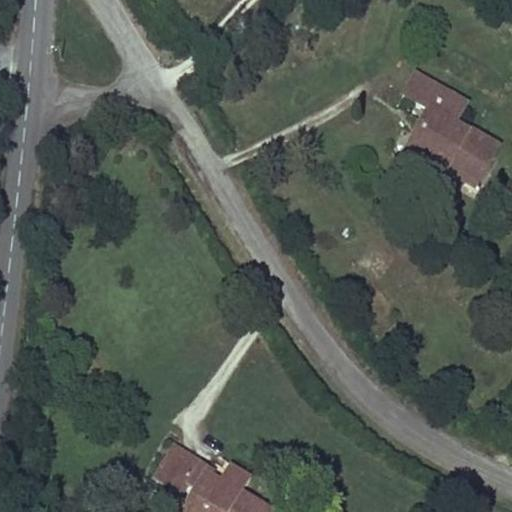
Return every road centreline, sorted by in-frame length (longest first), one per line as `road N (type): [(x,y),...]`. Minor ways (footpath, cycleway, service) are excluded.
road 1 (residential): [(157,91),(339,362),(408,426),(511,484)]
road 2 (tertiary): [(28,91),(0,342)]
road 3 (unknown): [(206,167),(355,86)]
road 4 (residential): [(157,91),(92,98),(28,91)]
